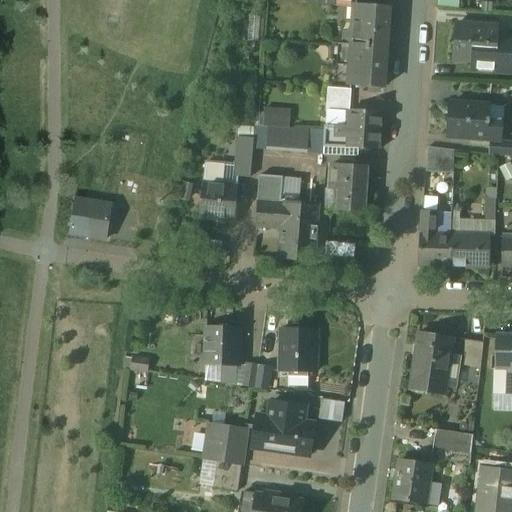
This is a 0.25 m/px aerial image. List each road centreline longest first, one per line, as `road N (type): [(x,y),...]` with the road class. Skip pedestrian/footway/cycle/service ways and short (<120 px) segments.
road 1 (primary): [(98,0),(63,147),(16,511)]
road 2 (residential): [(413,0),(393,288)]
road 3 (residential): [(393,288),(360,511)]
road 4 (residential): [(184,276),(281,289),(393,288)]
